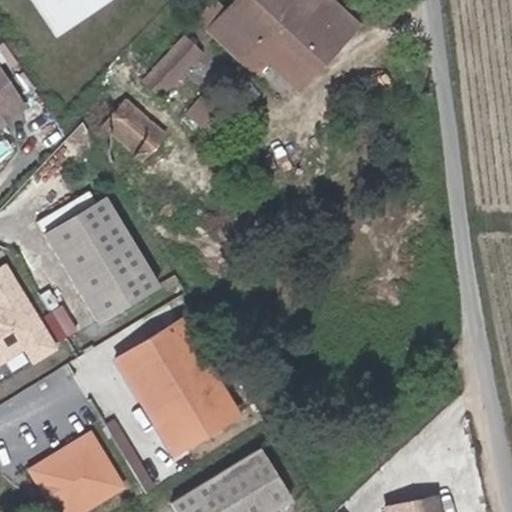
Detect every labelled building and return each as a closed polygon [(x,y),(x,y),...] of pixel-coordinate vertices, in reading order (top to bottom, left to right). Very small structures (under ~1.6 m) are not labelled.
[(26,0),(50,36),(103,0),(26,0)] [(226,11),(214,0),(211,0),(196,18),(209,30),(226,11)] [(326,0),(236,0),(226,11),(209,30),(241,61),(270,30),(312,69),(353,24),(326,0)] [(312,69),(270,30),(241,61),(254,73),(266,59),(296,86),(312,69)] [(159,95),(199,52),(183,37),(143,79),(159,95)] [(21,106),(0,73),(0,116),(9,111),(11,113),(21,106)] [(48,112),(29,83),(21,88),(40,117),(48,112)] [(218,141),(238,119),(219,102),(212,110),(199,98),(187,111),(218,141)] [(122,118),(132,107),(124,100),(114,111),(122,118)] [(140,134),(150,123),(132,107),(122,118),(114,111),(101,126),(139,159),(152,145),(140,134)] [(0,125),(13,116),(11,113),(9,111),(0,116),(0,125)] [(152,145),(162,134),(150,123),(140,134),(152,145)] [(155,285),(102,196),(43,232),(96,321),(155,285)] [(54,347),(4,265),(0,268),(0,360),(19,348),(28,363),(54,347)] [(50,314),(68,335),(78,326),(61,306),(50,314)] [(236,413),(178,319),(127,350),(185,444),(236,413)] [(185,444),(127,350),(113,358),(171,453),(185,444)] [(154,486),(112,418),(104,423),(145,491),(154,486)] [(74,511),(119,485),(88,434),(37,465),(47,483),(54,484),(59,493),(57,500),(64,511),(74,511)] [(176,511),(264,511),(287,498),(257,449),(170,502),(176,511)] [(47,483),(37,465),(30,470),(56,511),(64,511),(57,500),(59,493),(54,484),(47,483)] [(437,511),(434,496),(383,507),(384,511),(437,511)]
